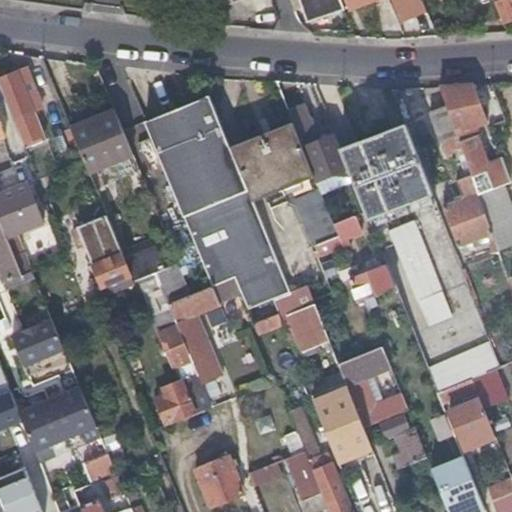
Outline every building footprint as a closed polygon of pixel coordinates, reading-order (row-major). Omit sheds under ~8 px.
[(291,0),(295,8),(302,5),(299,0),(291,0)] [(299,0),(302,5),(308,19),(343,5),(340,0),(299,0)] [(422,0),(394,0),(401,17),(426,8),(422,0)] [(511,0),(493,0),(501,21),(511,17),(511,0)] [(24,65),(0,74),(0,83),(13,115),(20,135),(24,145),(43,137),(31,108),(40,104),(24,65)] [(294,80),(275,78),(287,108),(303,101),(294,80)] [(473,81),(438,84),(445,104),(455,131),(469,126),(474,124),(487,119),(473,81)] [(501,110),(492,86),(478,92),(487,115),(501,110)] [(193,101),(221,173),(272,298),(289,291),(252,200),(230,145),(209,94),(193,101)] [(211,285),(234,275),(197,182),(221,173),(193,101),(146,120),(211,285)] [(303,101),(287,108),(291,119),(312,171),(324,165),(314,139),(318,138),(303,101)] [(455,131),(445,104),(429,110),(441,141),(443,141),(448,154),(456,151),(458,157),(464,155),(463,154),(455,131)] [(93,120),(111,164),(133,154),(122,128),(115,111),(93,120)] [(312,171),(291,119),(247,138),(275,205),(287,200),(282,188),(314,176),(312,171)] [(89,174),(111,164),(93,120),(71,130),(82,158),(89,174)] [(361,139),(340,147),(342,152),(365,210),(365,211),(367,216),(369,219),(433,194),(432,192),(430,186),(407,127),(405,122),(391,128),(361,139)] [(463,154),(464,155),(470,173),(475,187),(478,194),(491,189),(502,185),(510,182),(501,158),(488,163),(477,133),(474,124),(469,126),(455,131),(463,154)] [(247,138),(230,145),(252,200),(264,195),(269,208),(275,205),(247,138)] [(348,180),(341,162),(327,168),(334,185),(348,180)] [(234,275),(241,291),(248,308),(272,298),(221,173),(197,182),(234,275)] [(475,187),(470,173),(455,179),(461,198),(442,205),(457,245),(487,233),(489,240),(494,238),(478,194),(475,187)] [(0,220),(6,235),(43,220),(26,179),(2,188),(0,183),(0,220)] [(511,243),(511,210),(502,185),(491,189),(478,194),(494,238),(498,249),(511,243)] [(333,223),(319,188),(294,198),(312,244),(316,242),(337,234),(333,223)] [(355,215),(333,223),(337,234),(316,242),(320,253),(349,242),(347,236),(361,230),(355,215)] [(102,285),(129,274),(120,251),(107,218),(84,227),(79,229),(80,232),(74,234),(79,247),(86,245),(86,246),(93,263),(102,285)] [(416,218),(390,228),(428,324),(454,313),(416,218)] [(19,273),(20,272),(13,253),(6,235),(0,220),(0,273),(2,280),(19,273)] [(494,238),(489,240),(493,250),(498,249),(494,238)] [(30,268),(23,249),(13,253),(20,272),(30,268)] [(154,270),(168,303),(190,293),(177,261),(154,270)] [(395,285),(386,264),(349,278),(358,300),(363,298),(395,285)] [(33,274),(30,268),(20,272),(19,273),(2,280),(4,285),(33,274)] [(135,278),(154,324),(173,316),(168,303),(154,270),(135,278)] [(173,316),(175,321),(176,323),(200,382),(221,374),(196,312),(219,302),(219,300),(241,291),(234,275),(211,285),(190,293),(168,303),(173,316)] [(289,291),(272,298),(278,315),(279,317),(287,313),(301,350),(313,345),(323,341),(328,339),(306,284),(289,291)] [(279,317),(282,325),(294,353),(301,350),(287,313),(279,317)] [(264,320),(268,330),(282,325),(279,317),(278,315),(264,320)] [(43,355),(63,346),(51,316),(11,333),(24,363),(43,355)] [(157,331),(176,323),(175,321),(173,316),(154,324),(157,331)] [(0,330),(13,328),(10,317),(0,319),(0,330)] [(264,320),(254,324),(259,334),(268,330),(264,320)] [(154,397),(165,424),(210,406),(200,382),(176,323),(157,331),(172,367),(175,366),(180,378),(161,386),(164,393),(154,397)] [(332,347),(328,339),(323,341),(326,350),(332,347)] [(498,365),(488,339),(426,363),(428,367),(437,391),(471,376),(494,367),(498,365)] [(382,344),(338,362),(338,363),(342,372),(348,389),(363,426),(407,409),(401,393),(382,401),(374,404),(363,376),(370,373),(390,365),(382,344)] [(313,345),(301,350),(303,355),(315,350),(313,345)] [(68,356),(63,346),(43,355),(48,365),(68,356)] [(342,372),(338,363),(327,367),(330,376),(342,372)] [(505,396),(494,367),(471,376),(475,386),(479,396),(483,406),(505,396)] [(370,373),(363,376),(374,404),(382,401),(370,373)] [(475,386),(471,376),(437,391),(441,400),(475,386)] [(79,383),(18,409),(33,449),(49,443),(48,440),(77,428),(79,430),(95,423),(79,383)] [(313,402),(335,456),(370,442),(363,426),(348,389),(313,402)] [(296,428),(308,458),(318,454),(295,394),(284,399),(296,428)] [(494,435),(483,406),(479,396),(448,409),(464,448),(494,435)] [(402,464),(403,465),(426,456),(414,426),(409,429),(402,414),(379,423),(385,436),(393,433),(400,449),(389,454),(394,467),(402,464)] [(48,440),(49,443),(53,453),(84,440),(79,430),(77,428),(48,440)] [(308,458),(296,428),(283,433),(291,453),(284,455),(301,499),(321,491),(319,485),(312,468),(308,458)] [(242,491),(227,454),(217,458),(212,446),(191,454),(196,466),(195,467),(210,504),(242,491)] [(312,468),(331,460),(327,450),(318,454),(308,458),(312,468)] [(115,469),(107,451),(83,461),(91,479),(115,469)] [(479,497),(464,458),(432,471),(448,511),(467,503),(479,497)] [(319,485),(321,491),(329,511),(352,511),(346,495),(331,460),(312,468),(319,485)] [(487,488),(491,500),(511,490),(511,479),(511,477),(487,488)] [(496,511),(511,511),(511,490),(491,500),(496,511)] [(103,511),(97,496),(79,503),(82,511),(103,511)] [(448,511),(464,511),(470,510),(467,503),(448,511)]
